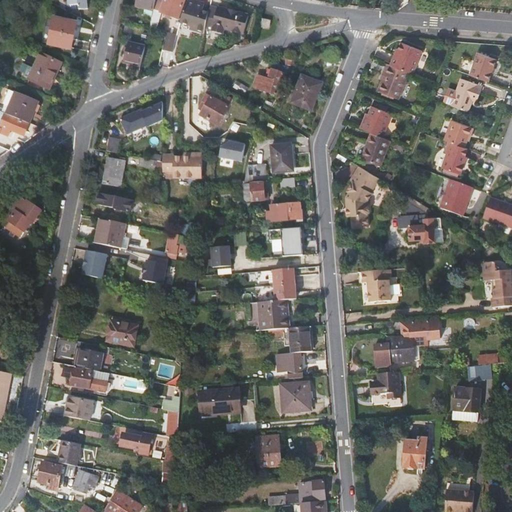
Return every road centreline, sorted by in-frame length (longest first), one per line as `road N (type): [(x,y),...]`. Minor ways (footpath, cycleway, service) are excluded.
road 1 (residential): [(367,17),(320,142),(349,511)]
road 2 (residential): [(0,507),(14,485),(90,109)]
road 3 (tertiary): [(90,109),(280,42)]
road 4 (unknown): [(335,323),(483,305)]
road 5 (tertiary): [(511,29),(367,17)]
